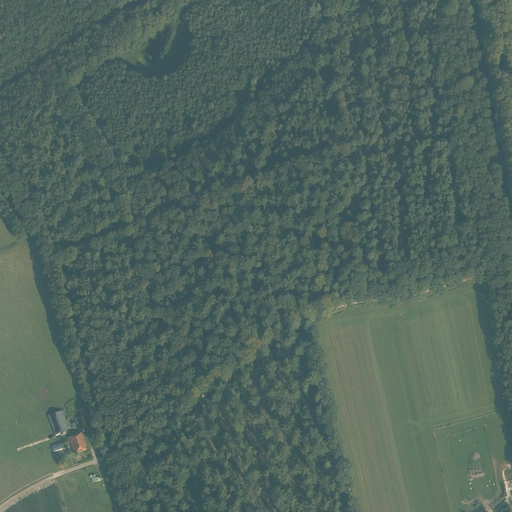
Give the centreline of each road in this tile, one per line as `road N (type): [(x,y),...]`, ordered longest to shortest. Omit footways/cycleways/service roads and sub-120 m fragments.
road 1 (track): [(499,272),(322,312),(160,432),(112,455)]
road 2 (track): [(51,267),(347,156)]
road 3 (track): [(450,0),(499,264)]
road 4 (track): [(99,459),(51,267)]
